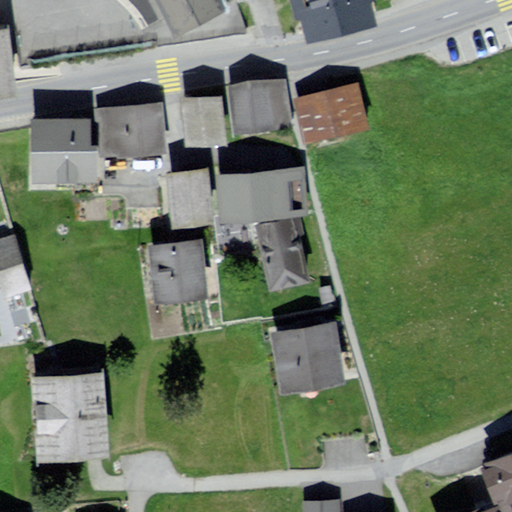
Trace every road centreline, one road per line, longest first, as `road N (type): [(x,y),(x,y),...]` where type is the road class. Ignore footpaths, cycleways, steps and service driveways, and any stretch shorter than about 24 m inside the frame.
road 1 (primary): [(493,0),(323,52),(0,104)]
road 2 (residential): [(100,484),(385,469),(511,421)]
road 3 (unknown): [(168,76),(176,161),(280,165)]
